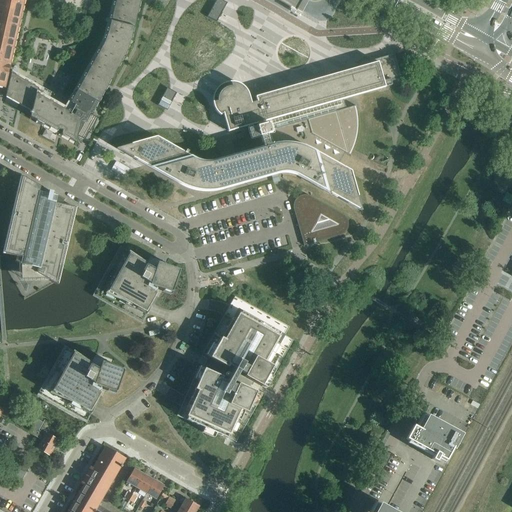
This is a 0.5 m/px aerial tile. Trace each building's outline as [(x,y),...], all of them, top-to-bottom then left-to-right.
[(0,0),(0,86),(4,88),(5,82),(8,68),(23,0),(0,0)] [(59,98),(8,68),(5,82),(8,83),(5,97),(6,97),(31,111),(30,118),(75,143),(77,135),(84,140),(89,132),(88,131),(91,125),(94,126),(97,118),(91,114),(90,113),(89,114),(87,113),(89,109),(88,109),(90,106),(90,107),(95,98),(95,97),(96,94),(97,95),(102,86),(101,86),(103,83),(108,75),(108,74),(109,71),(110,72),(115,63),(114,63),(115,60),(117,60),(123,49),(122,48),(123,45),(124,46),(126,36),(126,35),(127,33),(130,23),(129,22),(130,19),(131,20),(133,10),(133,9),(133,7),(134,7),(135,0),(117,0),(117,2),(116,1),(113,10),(115,10),(114,15),(112,14),(110,23),(112,23),(111,28),(109,27),(107,36),(108,36),(107,40),(105,40),(102,46),(104,47),(102,51),(100,50),(96,58),(98,58),(95,62),(94,61),(90,69),(91,70),(89,74),(87,73),(83,81),(84,81),(82,85),(81,85),(76,92),(78,93),(76,97),(74,96),(70,103),(68,102),(67,101),(67,102),(59,98)] [(227,3),(221,0),(215,0),(206,17),(216,23),(227,3)] [(343,99),(391,85),(390,82),(401,79),(394,54),(330,72),(331,76),(256,97),(257,101),(250,103),(248,95),(248,94),(247,93),(246,92),(246,91),(245,90),(244,89),(244,88),(243,87),(242,86),(240,85),(238,84),(236,84),(235,83),(233,83),(231,83),(230,83),(227,83),(226,83),(225,84),(224,84),(223,85),(222,85),(220,87),(219,87),(218,88),(217,89),(216,90),(215,91),(215,93),(214,94),(214,95),(214,96),(213,97),(213,98),(213,100),(213,101),(213,102),(213,103),(213,105),(214,106),(216,111),(220,115),(221,115),(223,114),(228,132),(256,124),(257,127),(247,130),(250,139),(260,137),(263,148),(213,162),(211,162),(210,162),(207,162),(204,162),(201,162),(198,161),(196,160),(194,159),(156,138),(116,149),(181,185),(183,186),(187,188),(190,189),(194,190),(196,190),(200,191),(205,191),(207,191),(210,191),(212,191),(216,191),(220,190),(222,190),(279,173),(280,173),(283,173),(285,173),(288,173),(289,173),(291,173),(294,174),(297,175),(298,176),(361,211),(350,172),(337,165),(344,153),(350,156),(347,154),(349,152),(350,149),(351,147),(351,145),(352,143),(353,141),(353,139),(354,136),(354,134),(355,132),(355,130),(355,128),(355,126),(355,124),(355,121),(355,119),(355,117),(354,114),(354,111),(353,109),(353,107),(356,106),(345,109),(343,99)] [(131,169),(116,161),(111,170),(125,178),(131,169)] [(15,261),(15,262),(23,267),(24,266),(37,269),(36,273),(57,286),(58,285),(57,285),(75,208),(73,208),(73,207),(61,205),(62,201),(63,201),(63,200),(55,195),(54,196),(52,196),(53,192),(48,191),(47,195),(41,193),(41,189),(42,189),(42,188),(20,176),(20,177),(13,209),(2,254),(5,254),(16,257),(15,261)] [(300,216),(295,218),(304,246),(339,236),(343,234),(344,233),(345,232),(346,230),(347,229),(348,227),(348,225),(348,224),(348,222),(347,220),(347,219),(346,217),(345,216),(343,215),(342,214),(311,197),(309,200),(308,199),(307,199),(306,199),(304,199),(303,199),(302,199),(301,200),(300,200),(300,201),(299,202),(298,203),(298,204),(297,205),(297,206),(297,209),(298,211),(300,216)] [(97,299),(142,324),(146,315),(147,314),(156,294),(149,290),(151,286),(171,293),(179,271),(157,263),(154,271),(146,267),(148,265),(129,252),(128,252),(120,246),(92,296),(97,299)] [(196,365),(199,367),(177,416),(236,443),(262,396),(262,395),(260,394),(264,388),(266,389),(293,341),(289,339),(289,338),(284,336),(289,327),(234,296),(196,365)] [(90,414),(91,414),(100,393),(94,390),(96,386),(106,389),(116,393),(124,370),(101,362),(98,371),(91,367),(92,364),(65,346),(37,395),(86,423),(90,414)] [(413,425),(405,439),(410,442),(410,441),(435,454),(431,460),(436,462),(437,459),(444,463),(445,461),(448,456),(460,435),(425,416),(422,415),(416,427),(413,425)] [(35,436),(43,423),(36,419),(29,433),(35,436)] [(56,442),(57,443),(58,441),(57,441),(57,440),(47,434),(46,435),(45,434),(44,436),(38,432),(35,436),(42,440),(39,447),(38,446),(37,448),(38,449),(49,455),(49,454),(50,455),(51,454),(50,453),(56,442)] [(116,454),(117,453),(114,451),(113,452),(105,448),(93,468),(92,468),(82,486),(67,511),(110,511),(98,505),(125,459),(116,454)] [(12,472),(23,478),(28,469),(17,463),(12,472)] [(134,469),(126,482),(136,487),(144,474),(134,469)] [(144,474),(136,487),(146,493),(154,480),(144,474)] [(156,499),(164,486),(154,480),(146,493),(156,499)] [(195,511),(198,506),(186,499),(180,509),(185,511),(195,511)] [(146,503),(141,500),(138,506),(142,509),(146,503)] [(393,511),(377,503),(377,504),(375,502),(369,511),(393,511)]
